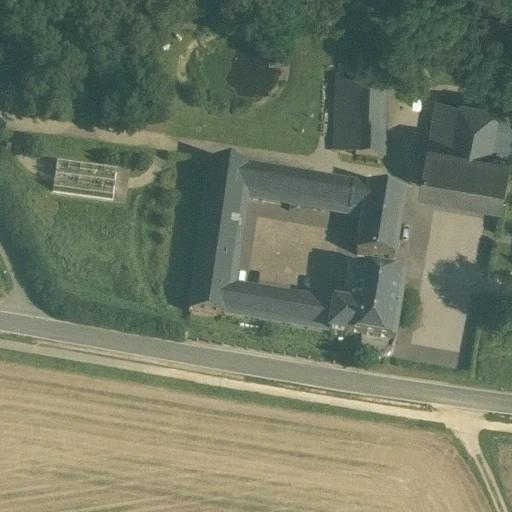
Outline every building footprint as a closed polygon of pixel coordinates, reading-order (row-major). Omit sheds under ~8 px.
[(333,75),(332,152),(384,159),(386,80),(333,75)] [(503,102),(439,91),(421,190),(504,205),(511,162),(511,114),(501,113),(503,102)] [(263,197),(267,172),(245,168),(210,163),(186,314),(230,321),(234,294),(250,195),(263,197)] [(111,201),(115,173),(56,164),(51,192),(111,201)] [(380,190),(267,172),(263,197),(362,213),(403,219),(407,194),(380,190)] [(403,219),(362,213),(356,250),(397,256),(403,219)] [(330,309),(325,336),(359,342),(359,349),(362,355),(367,360),(373,362),(380,362),(386,360),(391,355),(393,349),(404,283),(353,273),(346,311),(330,309)] [(330,309),(234,294),(230,321),(325,336),(330,309)]
